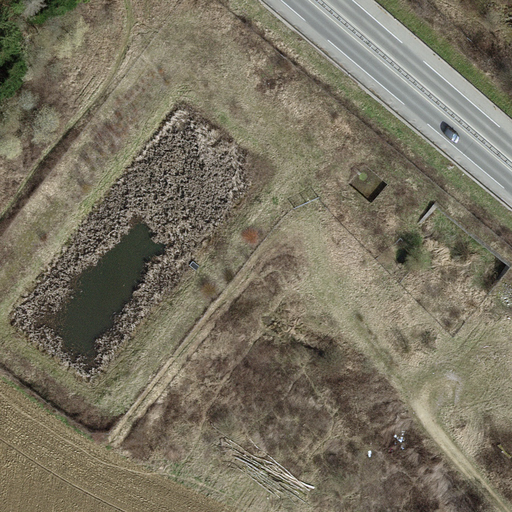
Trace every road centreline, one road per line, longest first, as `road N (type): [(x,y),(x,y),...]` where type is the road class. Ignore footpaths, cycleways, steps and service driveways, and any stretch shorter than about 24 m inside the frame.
road 1 (trunk): [(296,0),(511,179)]
road 2 (trunk): [(511,145),(342,0)]
